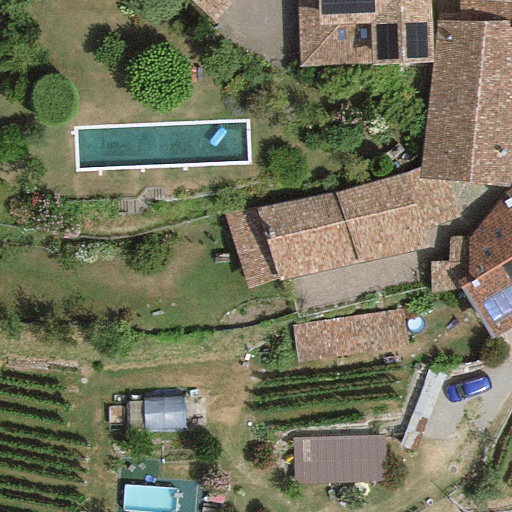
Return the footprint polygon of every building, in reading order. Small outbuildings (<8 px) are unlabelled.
[(201,0),(216,16),(230,0),(201,0)] [(428,0),(294,0),(297,68),(432,63),(428,0)] [(511,2),(456,1),(456,20),(436,20),(432,63),(417,170),(415,180),(442,182),(507,186),(511,179),(511,2)] [(246,290),(278,281),(356,264),(429,249),(422,233),(459,217),(442,182),(415,180),(417,170),(333,193),(222,215),(246,290)] [(489,341),(511,326),(511,184),(504,192),(465,239),(467,275),(454,282),(458,289),(489,341)] [(467,275),(465,239),(449,239),(447,262),(428,263),(429,294),(458,289),(454,282),(467,275)] [(401,309),(290,327),(295,365),(407,348),(401,309)] [(205,399),(141,402),(142,434),(206,431),(205,399)] [(382,436),(290,440),(291,487),(384,483),(382,436)]
